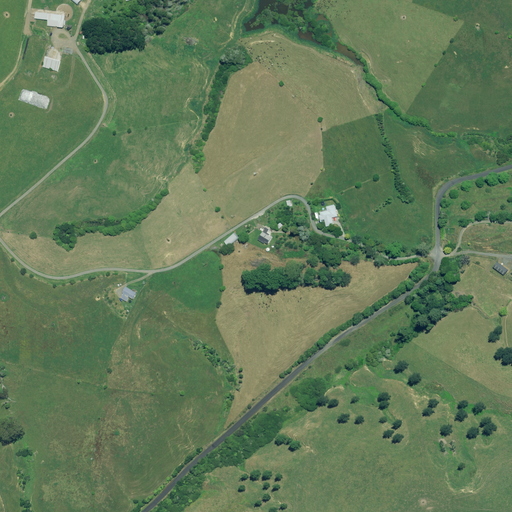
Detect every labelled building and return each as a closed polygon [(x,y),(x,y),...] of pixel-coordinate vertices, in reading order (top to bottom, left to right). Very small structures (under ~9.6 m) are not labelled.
[(66,15),(37,12),(36,18),(49,20),(48,26),(65,28),(66,15)] [(61,60),(46,56),(43,67),(58,71),(61,60)] [(337,210),(336,205),(328,207),(329,211),(321,212),(322,215),(320,215),(321,220),(326,219),(327,227),(335,225),(334,218),(340,216),(338,209),(337,210)] [(266,228),(259,224),(257,228),(264,232),(259,239),(265,243),(266,242),(269,244),(273,237),(268,234),(271,229),(267,227),(266,228)] [(240,238),(236,233),(226,241),(230,246),(240,238)] [(508,270),(498,262),(494,267),(505,275),(508,270)] [(138,293),(127,287),(124,293),(122,298),(127,301),(130,297),(135,299),(138,293)]
